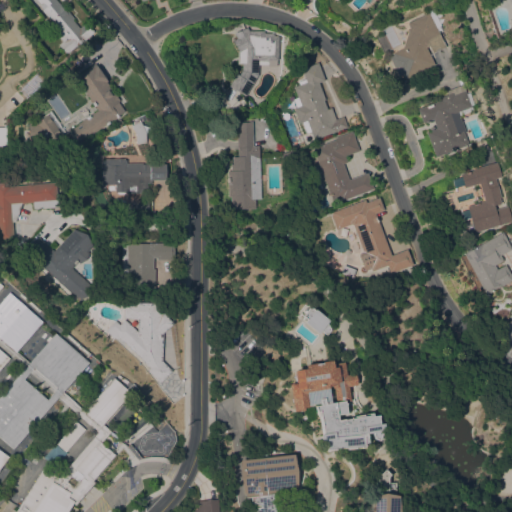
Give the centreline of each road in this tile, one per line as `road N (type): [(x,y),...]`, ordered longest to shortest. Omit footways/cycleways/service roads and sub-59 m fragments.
road 1 (residential): [(511,364),(468,335),(433,280),(349,83),(320,46),(274,22),(229,17),(190,22),(144,43)]
road 2 (residential): [(185,476),(199,431),(202,344),(192,146),(144,43),(106,0)]
